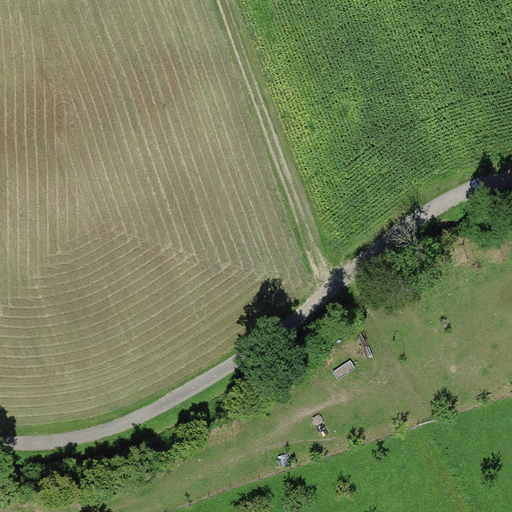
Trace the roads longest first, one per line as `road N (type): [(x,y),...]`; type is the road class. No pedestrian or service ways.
road 1 (residential): [(511,170),(459,191),(131,423),(0,440)]
road 2 (track): [(335,284),(230,0)]
